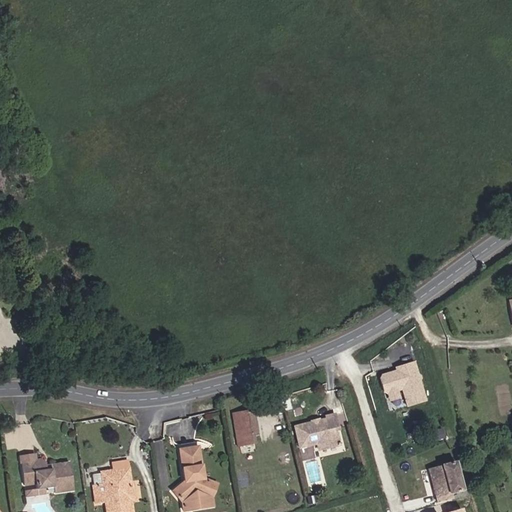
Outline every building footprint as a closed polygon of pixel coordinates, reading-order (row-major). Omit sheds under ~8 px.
[(417,375),(413,363),(395,368),(396,371),(396,373),(393,374),(390,373),(381,376),(379,379),(383,392),(387,394),(397,391),(402,390),(407,406),(425,401),(419,381),(420,379),(420,376),(417,375)] [(399,398),(397,391),(387,394),(389,401),(399,398)] [(257,436),(253,410),(231,414),(237,447),(254,444),(253,437),(257,436)] [(337,430),(334,415),(325,417),(326,419),(318,421),(317,421),(318,424),(312,425),(312,423),(311,423),(294,427),(299,448),(317,444),(320,443),(322,449),(339,445),(335,430),(337,430)] [(200,466),(197,447),(194,448),(181,450),(178,450),(183,482),(172,492),(181,503),(210,498),(216,485),(202,479),(202,478),(198,479),(196,467),(200,466)] [(72,491),(69,463),(56,465),(57,469),(46,470),(45,466),(45,464),(40,460),(35,461),(34,454),(19,456),(23,486),(35,484),(36,490),(44,488),(52,487),(53,493),(72,491)] [(133,501),(126,461),(111,463),(112,471),(100,472),(102,484),(93,486),(95,503),(105,502),(106,511),(129,511),(127,501),(130,501),(133,501)] [(462,491),(455,462),(428,469),(433,491),(436,491),(438,501),(435,502),(437,511),(453,511),(449,494),(462,491)] [(45,495),(44,488),(36,490),(24,491),(25,497),(45,495)] [(212,506),(210,498),(181,503),(183,511),(212,506)]
